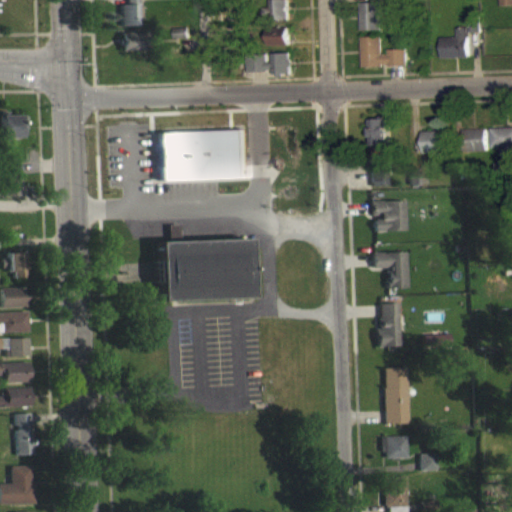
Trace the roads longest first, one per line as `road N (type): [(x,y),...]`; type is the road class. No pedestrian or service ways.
road 1 (primary): [(65,0),(82,511)]
road 2 (residential): [(329,90),(345,511)]
road 3 (residential): [(67,84),(95,97),(329,90)]
road 4 (residential): [(329,90),(511,86)]
